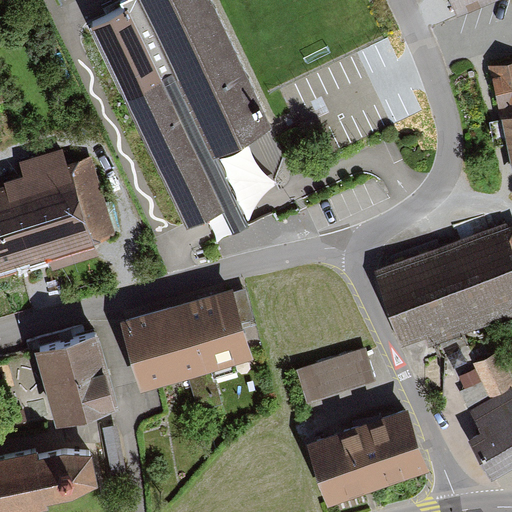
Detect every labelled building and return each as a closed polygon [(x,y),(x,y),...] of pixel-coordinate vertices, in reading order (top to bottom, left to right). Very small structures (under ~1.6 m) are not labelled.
[(123,0),(124,1),(90,18),(92,22),(87,25),(161,177),(166,175),(188,221),(222,205),(233,228),(249,221),(215,151),(142,0),(123,0)] [(213,0),(142,0),(215,151),(273,124),(213,0)] [(452,0),(457,12),(490,0),(452,0)] [(503,111),(511,109),(511,57),(489,62),(499,112),(503,111)] [(511,109),(503,111),(511,158),(511,109)] [(6,180),(0,182),(0,266),(30,257),(31,260),(50,254),(54,266),(98,252),(94,238),(116,232),(91,153),(69,160),(64,143),(20,157),(23,170),(4,175),(6,180)] [(375,265),(401,344),(426,335),(429,345),(511,317),(511,236),(507,223),(507,221),(375,265)] [(121,322),(142,391),(190,377),(201,416),(224,409),(213,373),(254,361),(232,289),(121,322)] [(99,323),(34,341),(56,417),(121,399),(99,323)] [(366,345),(296,366),(306,399),(376,378),(366,345)] [(471,407),(511,383),(511,375),(499,348),(473,360),(475,366),(459,373),(466,386),(461,389),(471,407)] [(511,463),(511,384),(511,383),(471,407),(481,425),(468,433),(492,474),(511,463)] [(307,434),(328,497),(429,464),(408,401),(307,434)] [(118,425),(103,428),(112,482),(127,479),(118,425)] [(0,511),(10,511),(50,505),(48,498),(73,494),(99,480),(93,449),(66,447),(38,452),(37,447),(0,454),(0,511)]
